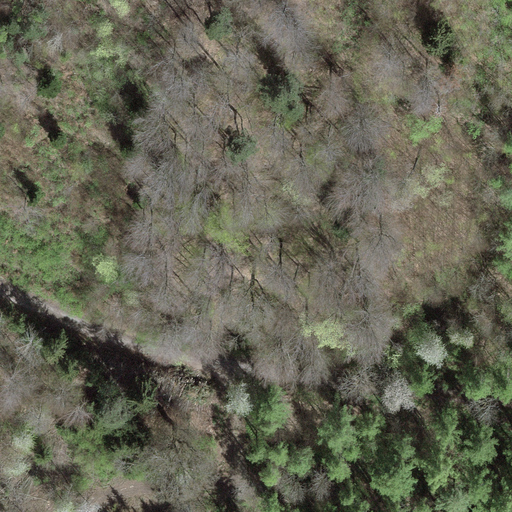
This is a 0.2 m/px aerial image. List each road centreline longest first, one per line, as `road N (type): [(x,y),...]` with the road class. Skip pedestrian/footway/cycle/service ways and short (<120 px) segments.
road 1 (track): [(511,398),(133,349),(0,282)]
road 2 (track): [(209,358),(230,467),(267,511)]
